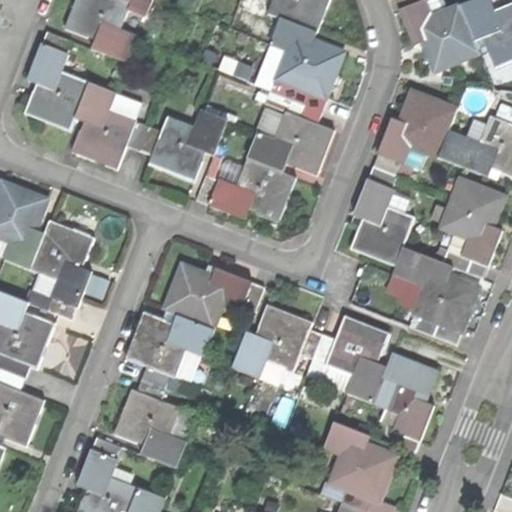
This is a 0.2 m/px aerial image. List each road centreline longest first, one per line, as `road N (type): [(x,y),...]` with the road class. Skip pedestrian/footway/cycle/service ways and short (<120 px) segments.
road 1 (residential): [(156,217),(293,269),(320,245),(387,48),(366,0)]
road 2 (residential): [(156,217),(44,511)]
road 3 (residential): [(156,217),(0,154)]
road 4 (residential): [(451,511),(511,356)]
